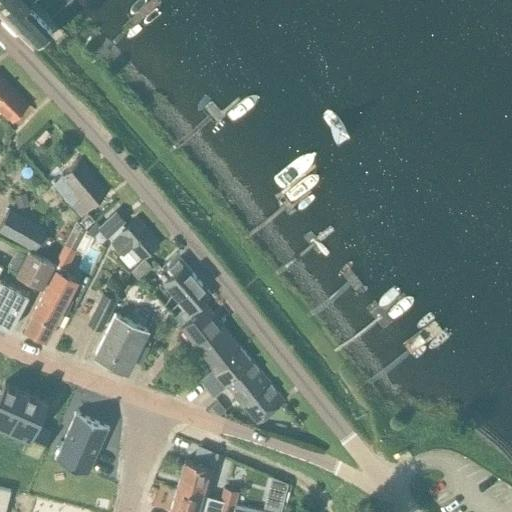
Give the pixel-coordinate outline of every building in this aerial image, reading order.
[(0,0),(0,9),(37,47),(46,37),(52,32),(28,8),(33,2),(31,0),(0,0)] [(0,75),(0,105),(19,124),(34,109),(0,75)] [(27,151),(46,170),(53,164),(33,144),(27,151)] [(80,159),(65,172),(63,173),(83,196),(74,204),(82,213),(108,191),(80,159)] [(26,192),(15,195),(18,207),(29,204),(26,192)] [(12,208),(0,227),(0,230),(34,249),(46,227),(12,208)] [(102,228),(113,240),(123,252),(126,249),(136,261),(158,242),(137,217),(122,230),(118,226),(124,220),(116,212),(100,226),(102,228)] [(88,213),(80,220),(85,227),(94,221),(88,213)] [(97,222),(88,229),(93,236),(102,228),(100,226),(97,222)] [(65,241),(55,263),(67,270),(78,248),(65,241)] [(16,274),(41,287),(54,262),(30,249),(16,274)] [(180,321),(192,311),(191,310),(210,294),(180,257),(170,266),(174,271),(165,279),(187,306),(175,316),(180,321)] [(145,258),(131,271),(140,280),(153,267),(145,258)] [(47,338),(56,321),(71,293),(70,292),(76,280),(55,269),(25,327),(47,338)] [(0,306),(13,284),(0,276),(0,306)] [(0,306),(0,323),(10,329),(20,312),(30,293),(13,284),(0,306)] [(102,329),(118,299),(104,292),(88,322),(102,329)] [(180,321),(181,322),(181,324),(214,366),(214,367),(214,368),(241,347),(206,303),(194,313),(192,311),(180,321)] [(180,321),(175,316),(171,311),(165,318),(165,322),(166,325),(170,330),(180,321)] [(128,370),(134,357),(141,361),(150,343),(143,339),(148,329),(116,313),(95,354),(128,370)] [(235,393),(261,372),(241,347),(214,368),(235,393)] [(261,372),(235,393),(257,419),(283,399),(261,372)] [(0,430),(8,434),(28,390),(5,380),(0,390),(0,430)] [(28,390),(8,434),(27,442),(23,451),(39,458),(52,427),(39,421),(48,399),(28,390)] [(211,414),(221,417),(227,412),(219,403),(209,412),(211,414)] [(56,456),(55,457),(89,472),(90,471),(89,470),(108,427),(109,427),(109,426),(75,411),(75,412),(76,413),(57,456),(56,456)] [(177,487),(207,495),(215,468),(185,459),(177,487)] [(274,477),(267,506),(282,510),(289,483),(274,477)] [(0,511),(5,511),(11,489),(0,486),(0,511)] [(170,511),(196,511),(198,506),(218,511),(231,511),(234,503),(221,499),(207,495),(177,487),(170,511)] [(221,499),(234,503),(238,491),(224,487),(221,499)]
